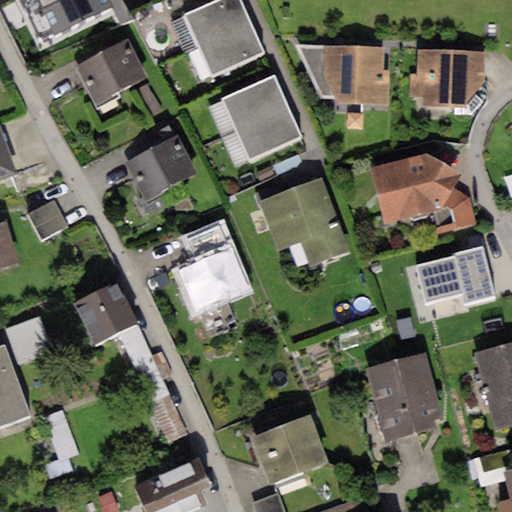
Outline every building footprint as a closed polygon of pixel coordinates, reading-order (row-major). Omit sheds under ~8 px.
[(25,0),(44,35),(116,2),(115,0),(25,0)] [(219,0),(183,16),(197,47),(251,23),(240,0),(219,0)] [(251,23),(197,47),(211,76),(265,52),(251,23)] [(127,39),(77,66),(97,102),(147,75),(127,39)] [(384,49),(294,44),(319,97),(336,98),(338,104),(387,107),(389,71),(383,71),(384,49)] [(485,54),(418,52),(417,75),(411,75),(410,97),(422,98),(422,106),(464,107),(484,83),(485,54)] [(220,101),(235,132),(288,108),(274,77),(220,101)] [(146,86),(138,91),(153,116),(161,111),(146,86)] [(288,108),(235,132),(248,161),(275,149),(302,137),(288,108)] [(362,130),(363,114),(347,114),(347,129),(362,130)] [(164,143),(125,163),(144,200),(196,174),(170,124),(158,130),(164,143)] [(0,130),(0,181),(16,176),(0,130)] [(426,154),(368,168),(382,226),(432,215),(437,233),(474,225),(468,197),(453,189),(461,174),(426,154)] [(321,181),(259,203),(276,250),(300,241),(309,265),(346,252),(321,181)] [(54,201),(27,215),(42,242),(68,227),(54,201)] [(0,266),(15,263),(4,220),(0,221),(0,266)] [(197,266),(230,251),(218,226),(186,240),(197,266)] [(482,249),(416,265),(425,303),(462,294),(464,305),(494,297),(482,249)] [(197,266),(181,273),(210,338),(230,330),(228,325),(238,321),(227,297),(247,289),(230,251),(197,266)] [(118,284),(74,304),(93,345),(117,333),(137,324),(118,284)] [(44,316),(6,330),(19,364),(57,349),(44,316)] [(409,318),(396,321),(401,340),(413,337),(409,318)] [(117,333),(168,442),(187,433),(137,324),(117,333)] [(511,343),(475,353),(495,428),(511,423),(511,343)] [(3,346),(0,347),(0,426),(30,414),(3,346)] [(427,355),(366,369),(384,441),(436,428),(433,417),(442,415),(427,355)] [(63,410),(41,418),(58,463),(79,455),(63,410)] [(310,417),(252,438),(269,482),(326,461),(310,417)] [(507,473),(511,471),(511,450),(474,459),(479,479),(507,473)] [(199,461),(137,487),(148,511),(189,511),(206,505),(200,491),(210,487),(199,461)] [(283,511),(277,494),(255,502),(258,511),(283,511)]
